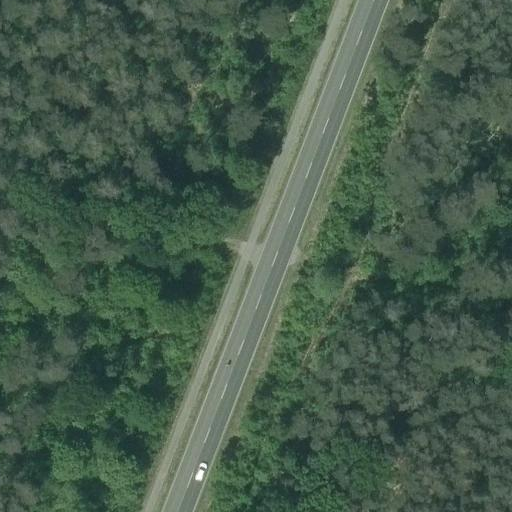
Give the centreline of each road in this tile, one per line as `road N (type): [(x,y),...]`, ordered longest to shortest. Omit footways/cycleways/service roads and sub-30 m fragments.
road 1 (primary): [(178,511),(373,0)]
road 2 (track): [(275,256),(0,200)]
